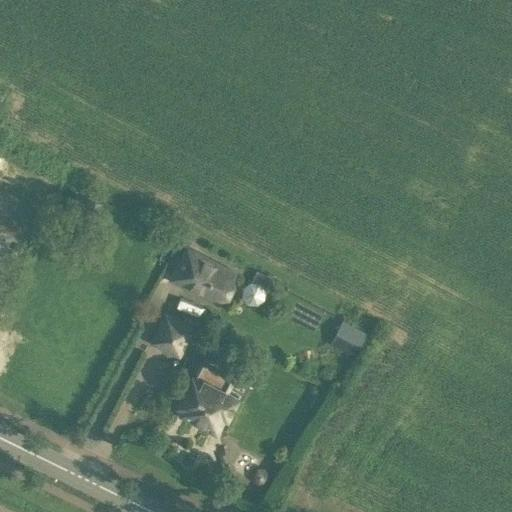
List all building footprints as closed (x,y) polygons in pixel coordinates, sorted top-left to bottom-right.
[(235,272),(186,247),(169,278),(218,304),(235,272)] [(40,344),(78,362),(102,313),(81,303),(78,308),(44,291),(26,328),(44,337),(40,344)] [(191,328),(165,314),(152,341),(178,355),(191,328)] [(355,354),(366,334),(340,320),(329,340),(355,354)] [(236,399),(227,395),(236,378),(201,359),(192,377),(177,406),(183,409),(181,414),(215,432),(223,417),(226,419),(236,399)] [(258,467),(253,471),(253,478),(258,482),(264,483),(269,478),(269,472),(264,467),(258,467)]
